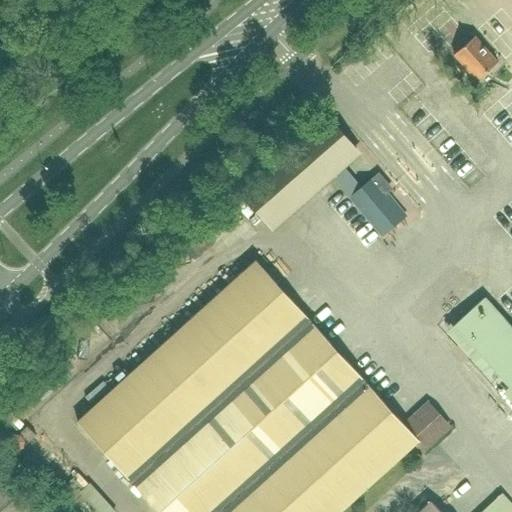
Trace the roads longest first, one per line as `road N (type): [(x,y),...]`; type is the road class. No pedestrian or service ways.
road 1 (primary): [(0,302),(298,0)]
road 2 (primary): [(265,0),(0,212)]
